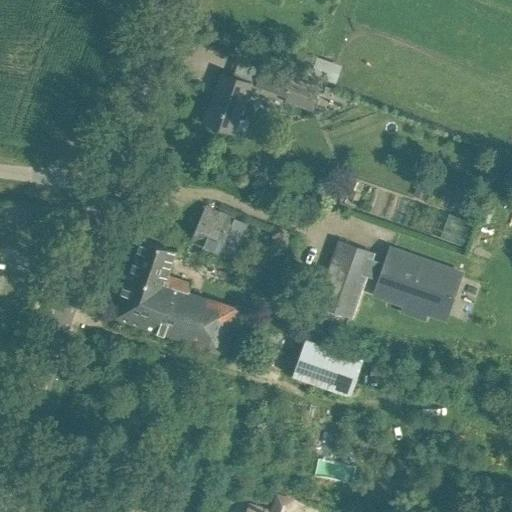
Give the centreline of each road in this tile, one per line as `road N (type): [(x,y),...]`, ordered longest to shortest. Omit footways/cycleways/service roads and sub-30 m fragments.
road 1 (unclassified): [(0,496),(103,190)]
road 2 (unclassified): [(103,190),(165,0)]
